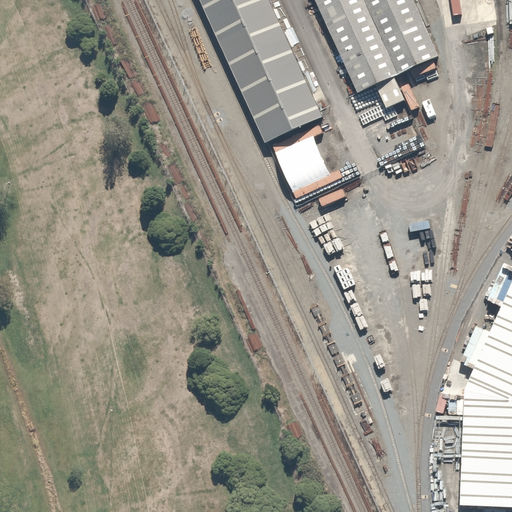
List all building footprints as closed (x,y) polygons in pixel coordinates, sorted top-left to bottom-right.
[(270,0),(200,0),(269,149),(326,122),(270,0)] [(320,0),(362,93),(435,61),(408,0),(320,0)] [(453,0),(454,0),(456,0),(458,20),(467,19),(465,0),(453,0)] [(511,272),(505,270),(455,388),(450,503),(511,506),(511,272)] [(339,335),(324,343),(338,372),(359,362),(355,352),(348,354),(339,335)] [(356,370),(339,379),(357,416),(374,407),(356,370)]
